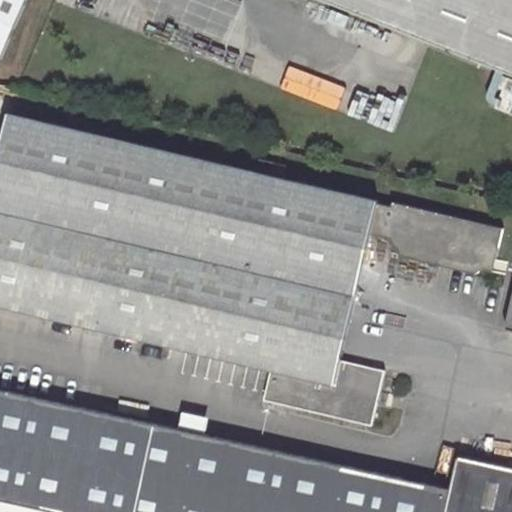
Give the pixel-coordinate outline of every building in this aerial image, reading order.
[(0,0),(0,55),(2,56),(27,0),(0,0)] [(511,0),(329,0),(511,71),(511,0)] [(10,116),(0,158),(0,304),(272,368),(264,400),(371,427),(383,380),(385,372),(341,361),(371,235),(392,240),(404,258),(476,273),(483,267),(485,257),(497,259),(503,229),(394,203),(392,206),(285,181),(288,168),(262,162),(259,175),(10,116)] [(483,267),(494,269),(497,259),(485,257),(483,267)] [(511,511),(511,469),(460,458),(453,490),(0,388),(0,501),(49,511),(511,511)] [(0,511),(49,511),(0,501),(0,511)]
